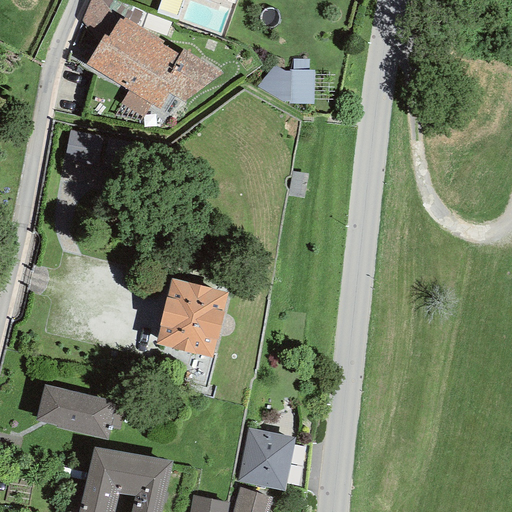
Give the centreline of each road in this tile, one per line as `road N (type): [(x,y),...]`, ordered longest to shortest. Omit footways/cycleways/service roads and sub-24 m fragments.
road 1 (tertiary): [(331,511),(390,0)]
road 2 (residential): [(77,0),(48,68),(0,309)]
road 3 (track): [(511,236),(486,245),(462,235),(432,194),(399,0)]
